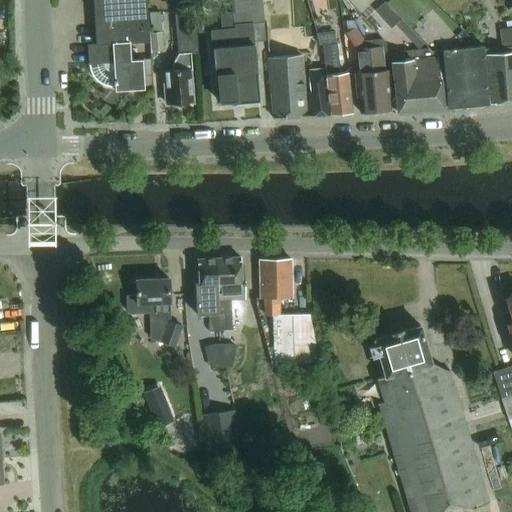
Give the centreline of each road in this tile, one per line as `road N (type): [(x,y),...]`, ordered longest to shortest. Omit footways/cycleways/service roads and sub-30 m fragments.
road 1 (residential): [(37,143),(511,128)]
road 2 (residential): [(511,250),(41,247)]
road 3 (residential): [(52,511),(41,247)]
road 4 (tertiary): [(37,143),(37,0)]
